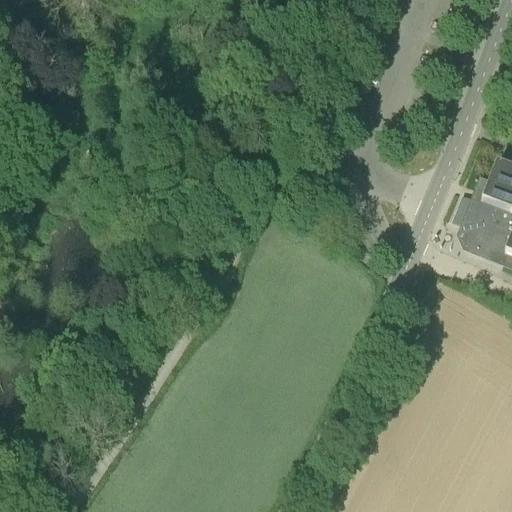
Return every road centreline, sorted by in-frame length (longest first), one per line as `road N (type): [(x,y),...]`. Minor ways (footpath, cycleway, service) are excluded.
road 1 (unclassified): [(69,511),(212,292),(250,217),(279,193)]
road 2 (unclassified): [(289,511),(413,252)]
road 3 (unclassified): [(433,203),(511,2)]
road 4 (unclassified): [(433,203),(360,174),(279,193)]
